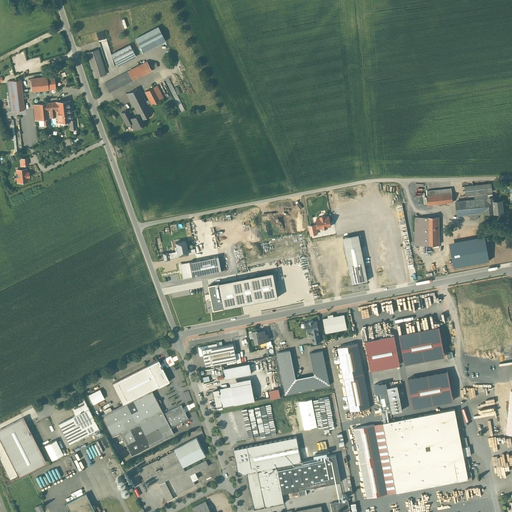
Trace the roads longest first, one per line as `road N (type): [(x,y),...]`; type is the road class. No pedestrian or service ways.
road 1 (track): [(134,226),(368,180),(511,178)]
road 2 (unclassified): [(58,0),(174,330)]
road 3 (unclassified): [(511,269),(176,339)]
road 4 (unknown): [(344,423),(331,342),(361,335),(369,375),(456,362)]
road 5 (unknown): [(490,480),(359,504),(344,423)]
road 6 (unknown): [(344,423),(460,398),(456,362)]
road 7 (unclassified): [(176,339),(39,409)]
road 8 (residential): [(176,339),(228,480)]
